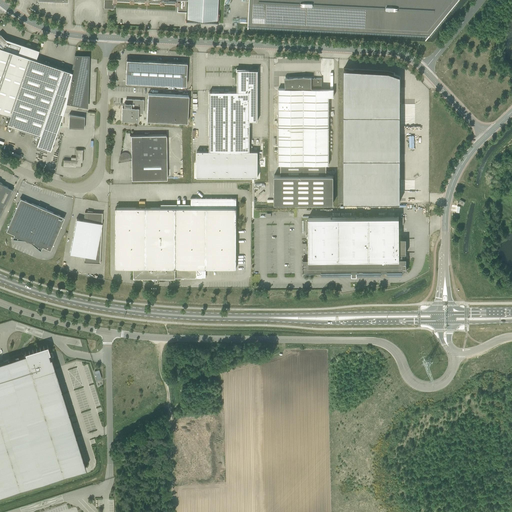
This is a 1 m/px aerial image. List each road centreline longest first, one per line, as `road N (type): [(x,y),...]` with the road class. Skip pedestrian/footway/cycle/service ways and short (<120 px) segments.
road 1 (unclassified): [(457,352),(449,375),(427,387),(380,342),(120,334),(0,302)]
road 2 (unclassified): [(424,69),(379,51),(108,37)]
road 3 (unclassified): [(108,37),(98,177),(74,190),(0,159)]
road 4 (secondary): [(236,318),(92,305),(0,277)]
road 5 (secondary): [(236,318),(439,322)]
road 6 (secondary): [(438,313),(236,318)]
road 7 (track): [(168,338),(159,371),(167,393),(169,511)]
